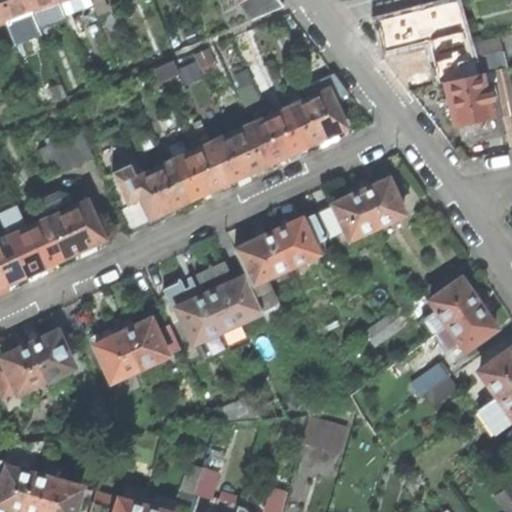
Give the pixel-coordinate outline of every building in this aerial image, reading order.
[(0,0),(0,6),(5,21),(32,11),(28,0),(0,0)] [(28,0),(32,11),(60,1),(59,0),(28,0)] [(277,0),(239,0),(241,2),(238,4),(250,21),(283,7),(277,0)] [(437,68),(470,60),(456,1),(377,20),(386,56),(432,45),(437,68)] [(170,13),(159,17),(173,53),(184,48),(170,13)] [(471,45),(475,59),(503,52),(499,38),(471,45)] [(508,66),(504,52),(503,52),(475,59),(478,73),(484,72),(508,66)] [(445,82),(478,73),(475,59),(470,60),(460,63),(462,69),(443,74),(445,82)] [(158,81),(177,72),(172,61),(152,69),(158,81)] [(487,86),(484,72),(478,73),(445,82),(450,102),(455,126),(460,125),(463,139),(492,133),(489,118),(494,117),(490,100),(495,98),(492,85),(487,86)] [(300,84),(307,98),(326,89),(319,76),(300,84)] [(340,129),(344,127),(327,89),(326,89),(307,98),(325,136),(327,135),(333,133),(340,129)] [(307,98),(288,107),(305,145),(314,141),(318,139),(321,146),(328,143),(325,136),(307,98)] [(305,145),(288,107),(268,116),(286,154),(295,150),(305,145)] [(249,125),(267,163),(277,158),(286,154),(268,116),(249,125)] [(256,168),(267,163),(249,125),(230,134),(247,172),(256,168)] [(50,175),(93,155),(81,130),(38,149),(50,175)] [(210,143),(228,181),(237,177),(247,172),(230,134),(210,143)] [(191,152),(208,190),(219,185),(228,181),(210,143),(191,152)] [(199,194),(208,190),(191,152),(171,161),(189,199),(199,194)] [(137,160),(130,163),(137,177),(143,174),(137,160)] [(171,161),(152,170),(169,208),(180,203),(189,199),(171,161)] [(159,213),(169,208),(152,170),(143,174),(137,177),(130,163),(111,172),(127,205),(140,198),(149,217),(159,213)] [(372,186),(360,191),(375,225),(403,212),(388,179),(372,186)] [(335,203),(316,211),(328,235),(343,228),(348,238),(375,225),(360,191),(335,203)] [(40,203),(47,218),(58,243),(64,256),(73,252),(84,247),(66,209),(59,194),(40,203)] [(94,242),(103,238),(86,200),(66,209),(84,247),(92,243),(94,242)] [(45,265),(28,227),(17,205),(0,212),(0,220),(7,236),(25,275),(27,274),(35,270),(42,266),(45,265)] [(292,223),(275,231),(290,265),(316,253),(312,244),(325,238),(313,213),(292,223)] [(47,218),(28,227),(45,265),(54,261),(64,256),(58,243),(47,218)] [(234,250),(245,276),(261,310),(266,321),(281,314),(264,277),(290,265),(275,231),(254,240),(234,250)] [(7,236),(0,239),(0,270),(6,283),(10,281),(15,279),(23,275),(25,275),(7,236)] [(221,287),(205,294),(220,329),(261,310),(245,276),(221,287)] [(467,287),(460,278),(429,300),(435,308),(424,317),(435,333),(441,328),(477,303),(467,287)] [(188,302),(178,307),(193,341),(197,340),(205,357),(228,346),(220,329),(205,294),(188,302)] [(486,315),(477,303),(441,328),(451,342),(456,338),(464,349),(495,328),(486,315)] [(375,341),(408,317),(401,307),(368,331),(375,341)] [(135,327),(122,333),(138,367),(180,347),(168,324),(155,330),(150,320),(135,327)] [(44,338),(29,345),(45,379),(72,366),(56,332),(44,338)] [(105,341),(96,345),(111,379),(138,367),(122,333),(105,341)] [(3,360),(0,361),(0,390),(3,396),(17,390),(18,392),(45,379),(29,345),(13,352),(2,357),(3,360)] [(511,352),(510,350),(480,372),(496,396),(511,384),(511,352)] [(416,378),(425,392),(449,375),(439,362),(416,378)] [(457,386),(449,375),(425,392),(433,403),(457,386)] [(511,384),(496,396),(479,409),(496,434),(511,422),(511,384)] [(285,416),(276,398),(272,400),(268,392),(252,399),(261,419),(285,416)] [(96,427),(110,421),(99,394),(85,400),(96,427)] [(308,413),(325,405),(320,394),(303,401),(308,413)] [(224,422),(261,419),(252,399),(251,396),(219,408),(224,422)] [(339,452),(346,426),(308,416),(301,440),(339,452)] [(0,504),(9,507),(22,511),(33,475),(39,454),(43,441),(31,442),(23,472),(6,467),(0,488),(0,504)] [(44,455),(39,454),(33,475),(47,479),(50,469),(41,466),(44,455)] [(182,491),(194,494),(201,470),(188,466),(182,491)] [(194,495),(211,500),(218,474),(201,470),(194,494),(194,495)] [(163,480),(164,474),(155,471),(154,477),(163,480)] [(26,511),(74,511),(81,490),(47,479),(33,475),(22,511),(26,511)] [(497,495),(508,511),(511,511),(511,486),(510,484),(497,495)] [(143,511),(148,499),(135,495),(132,503),(95,491),(88,511),(143,511)] [(264,511),(281,511),(284,501),(268,497),(264,511)] [(162,511),(151,508),(154,499),(148,498),(148,499),(143,511),(162,511)] [(234,511),(236,507),(211,500),(207,511),(234,511)]
